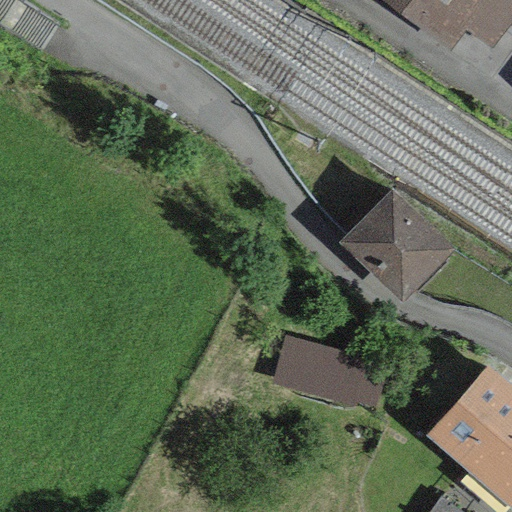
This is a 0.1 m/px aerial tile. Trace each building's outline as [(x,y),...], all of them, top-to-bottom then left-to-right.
[(492,49),(511,22),(511,0),(385,0),(450,50),(466,29),(492,49)] [(456,248),(393,187),(341,241),(404,302),(456,248)] [(362,376),(367,356),(286,336),(273,385),(355,405),(356,401),(376,406),(382,381),(362,376)] [(511,508),(511,382),(489,363),(427,436),(511,508)] [(464,511),(441,496),(429,511),(464,511)]
